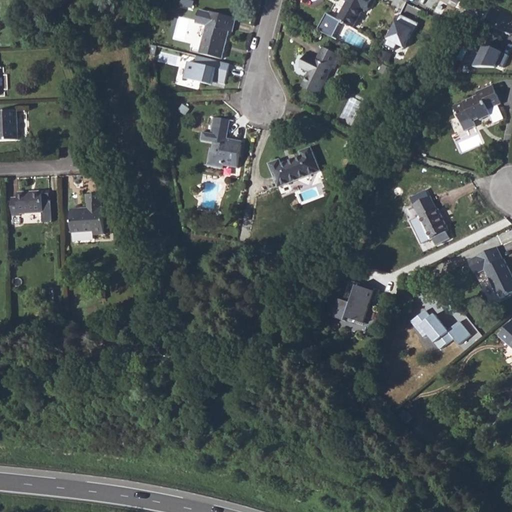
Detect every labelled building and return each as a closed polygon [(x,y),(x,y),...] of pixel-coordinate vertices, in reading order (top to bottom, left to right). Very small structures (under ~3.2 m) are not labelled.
[(346,0),(348,1),(339,19),(343,22),(353,28),(363,9),(367,11),(372,0),(346,0)] [(197,24),(208,26),(201,54),(222,59),(229,32),(233,33),(236,18),(211,12),(211,13),(200,11),(197,24)] [(343,22),(339,19),(326,14),(318,30),(334,39),(343,22)] [(420,24),(401,14),(385,44),(394,49),(396,45),(407,50),(420,24)] [(483,44),(472,67),(497,70),(498,63),(505,66),(509,57),(483,44)] [(302,68),(310,72),(304,87),(320,94),(333,68),(336,69),(342,56),(324,47),(318,60),(308,56),(302,68)] [(229,64),(198,57),(196,62),(188,60),(184,77),(214,84),(215,80),(225,82),(229,64)] [(455,106),(466,132),(477,127),(474,120),(480,117),(481,120),(492,115),(489,108),(501,103),(494,86),(477,93),(478,96),(455,106)] [(0,141),(18,140),(17,111),(0,111),(0,141)] [(225,138),(228,119),(214,117),(212,134),(213,134),(212,140),(214,143),(213,148),(211,148),(208,166),(224,169),(225,165),(238,168),(242,141),(228,139),(225,138)] [(276,176),(280,187),(321,172),(311,149),(302,152),(303,156),(283,165),(281,161),(271,165),(276,176)] [(44,195),(43,192),(18,194),(18,199),(12,199),(13,216),(21,216),(20,214),(44,213),(44,210),(44,195)] [(82,209),(71,210),(72,233),(94,232),(94,235),(105,235),(104,208),(103,208),(103,203),(104,203),(103,195),(87,196),(88,204),(89,204),(89,209),(89,211),(82,212),(82,209)] [(412,221),(423,243),(435,238),(438,244),(451,239),(447,232),(449,231),(438,208),(436,209),(431,197),(414,205),(420,217),(412,221)] [(469,261),(475,273),(485,269),(499,299),(511,293),(511,276),(504,260),(502,260),(496,248),(469,261)] [(382,290),(352,279),(348,292),(356,295),(353,303),(341,298),(335,316),(347,321),(349,319),(365,325),(373,301),(377,302),(382,290)] [(428,309),(410,322),(422,338),(428,334),(440,349),(457,337),(461,342),(471,335),(462,323),(450,331),(437,312),(433,315),(428,309)] [(511,323),(500,336),(511,347),(511,323)] [(401,415),(408,422),(412,417),(405,411),(401,415)] [(501,459),(511,467),(511,456),(506,453),(501,459)]
